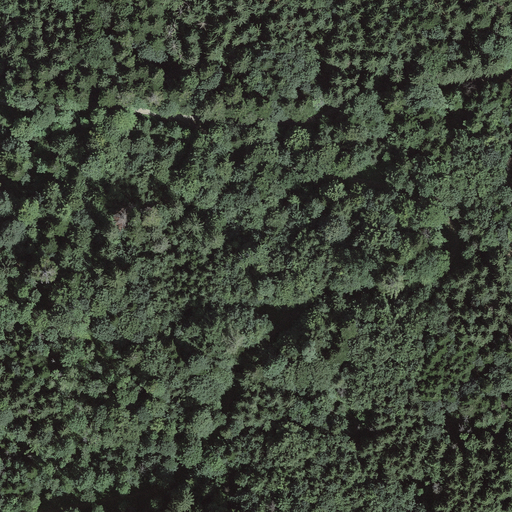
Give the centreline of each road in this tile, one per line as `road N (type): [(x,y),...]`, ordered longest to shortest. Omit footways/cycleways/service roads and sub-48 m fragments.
road 1 (track): [(40,511),(169,481),(221,430),(240,372),(295,309),(395,297),(454,264),(455,221),(436,201),(401,186),(234,154),(180,115)]
road 2 (track): [(511,73),(398,89),(312,120),(244,122),(0,100)]
road 3 (track): [(295,309),(213,310),(135,343),(0,328)]
